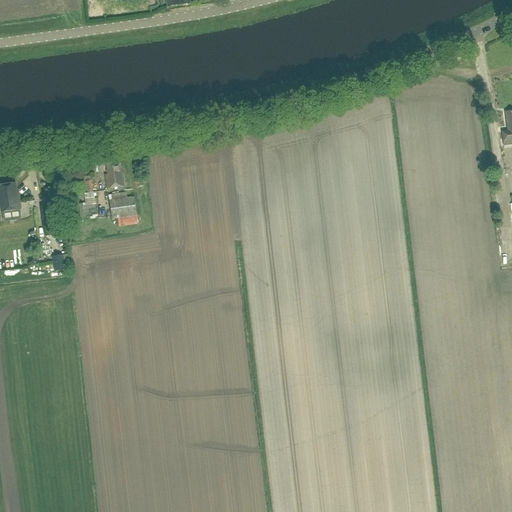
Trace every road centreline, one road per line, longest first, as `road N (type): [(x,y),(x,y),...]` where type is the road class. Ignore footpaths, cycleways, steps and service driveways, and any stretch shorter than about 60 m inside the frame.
road 1 (tertiary): [(0,144),(289,99),(423,55),(511,14)]
road 2 (tertiary): [(233,0),(0,39)]
